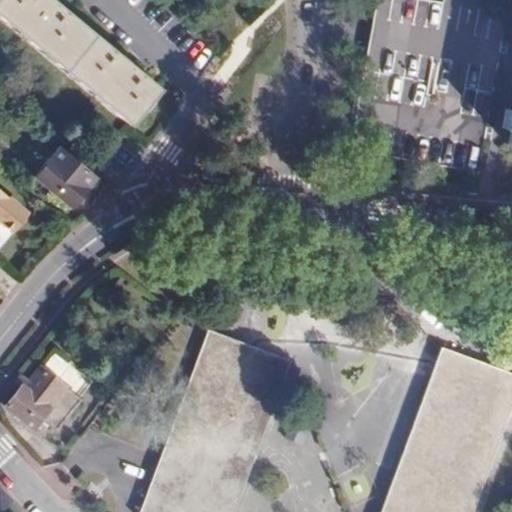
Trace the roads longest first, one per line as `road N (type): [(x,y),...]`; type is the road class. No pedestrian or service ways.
road 1 (residential): [(511,230),(275,210)]
road 2 (residential): [(301,0),(302,65),(275,210)]
road 3 (residential): [(156,210),(75,254),(0,340)]
road 4 (residential): [(206,101),(148,181),(156,210)]
